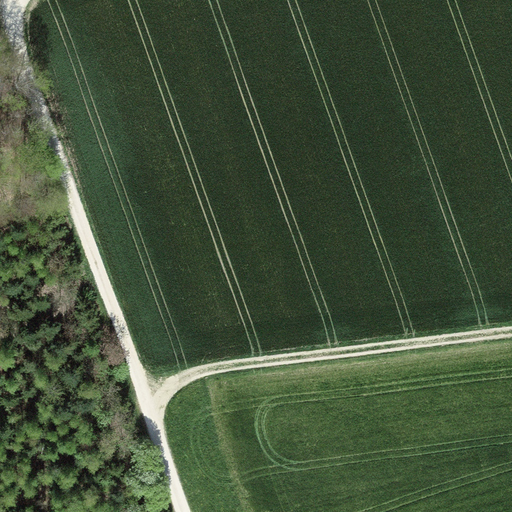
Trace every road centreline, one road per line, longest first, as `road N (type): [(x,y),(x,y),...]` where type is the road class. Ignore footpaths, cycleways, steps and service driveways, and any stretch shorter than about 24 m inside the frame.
road 1 (track): [(0,8),(187,511)]
road 2 (track): [(145,386),(511,339)]
